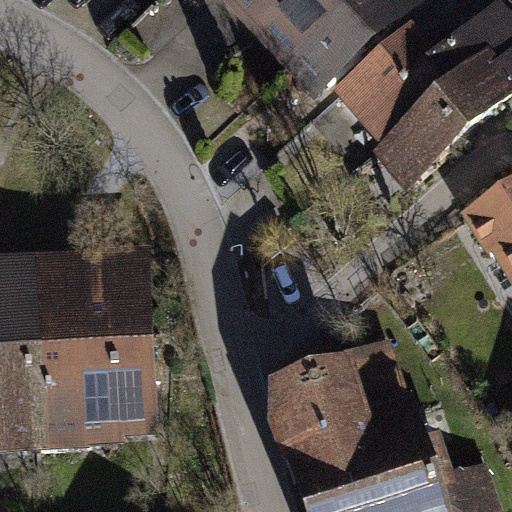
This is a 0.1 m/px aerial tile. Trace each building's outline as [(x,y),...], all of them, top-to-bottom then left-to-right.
[(214,0),(210,4),(246,44),(294,0),(214,0)] [(294,0),(246,44),(283,84),(375,0),(294,0)] [(375,0),(283,84),(319,124),(438,17),(423,0),(375,0)] [(336,118),(378,165),(452,98),(511,43),(511,30),(502,19),(435,80),(410,52),(336,118)] [(511,43),(452,98),(493,144),(511,126),(511,43)] [(378,165),(419,210),(493,144),(452,98),(378,165)] [(500,276),(508,290),(511,287),(511,203),(461,235),(490,282),(500,276)] [(162,449),(150,272),(66,278),(78,455),(162,449)] [(0,460),(78,455),(66,278),(0,282),(0,460)] [(359,394),(279,421),(278,441),(302,511),(492,511),(484,486),(445,500),(416,415),(371,430),(359,394)]
